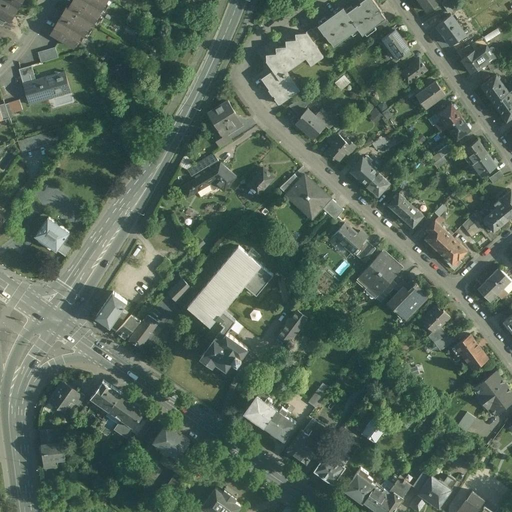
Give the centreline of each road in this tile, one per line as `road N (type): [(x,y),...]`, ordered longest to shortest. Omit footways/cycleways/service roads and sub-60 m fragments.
road 1 (residential): [(311,0),(249,49),(246,88),(275,125),(454,287)]
road 2 (primary): [(54,319),(154,175),(240,0)]
road 3 (tertiary): [(335,511),(135,377)]
road 4 (residential): [(511,157),(400,0)]
road 5 (secondary): [(14,423),(35,379),(59,361),(90,359),(135,377)]
